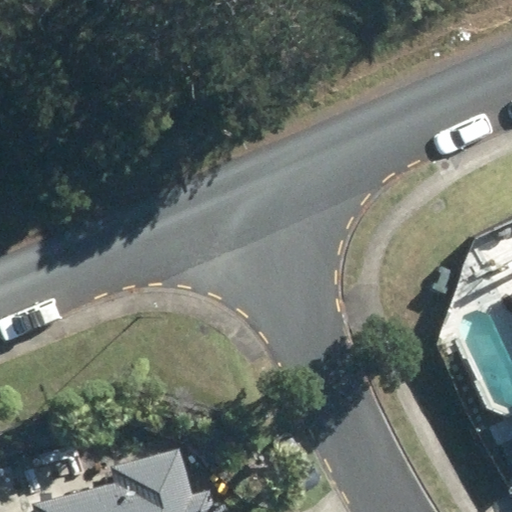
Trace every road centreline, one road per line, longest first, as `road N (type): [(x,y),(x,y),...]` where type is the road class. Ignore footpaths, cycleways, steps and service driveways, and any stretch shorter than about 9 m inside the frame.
road 1 (residential): [(389,511),(229,203)]
road 2 (residential): [(229,203),(511,84)]
road 3 (residential): [(0,292),(229,203)]
